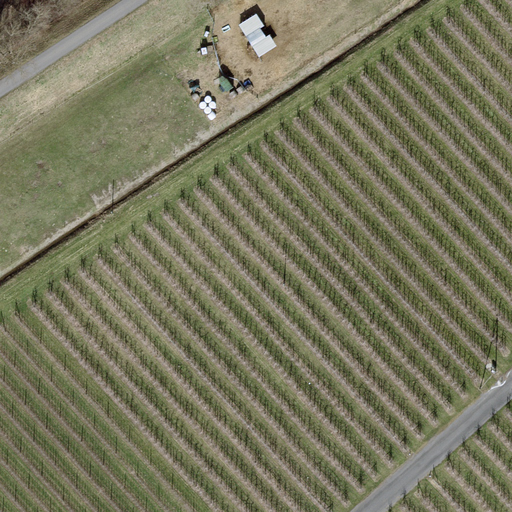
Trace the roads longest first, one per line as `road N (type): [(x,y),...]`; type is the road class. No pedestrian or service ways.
road 1 (unclassified): [(511,381),(369,511)]
road 2 (unclassified): [(135,0),(0,88)]
